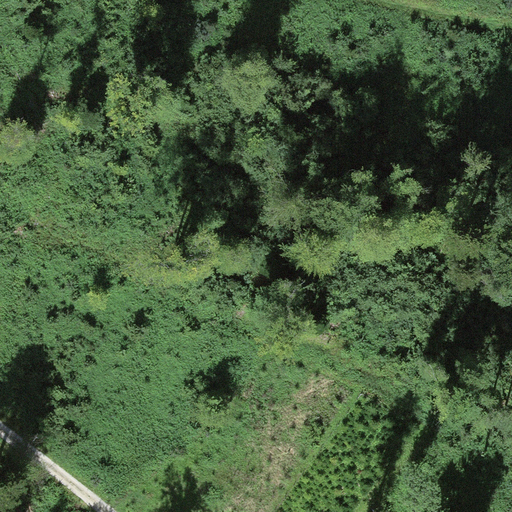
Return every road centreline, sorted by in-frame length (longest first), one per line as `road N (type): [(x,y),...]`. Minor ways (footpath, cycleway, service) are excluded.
road 1 (track): [(0,194),(236,321),(467,427),(511,466)]
road 2 (track): [(120,511),(0,424)]
road 3 (track): [(511,30),(371,0)]
